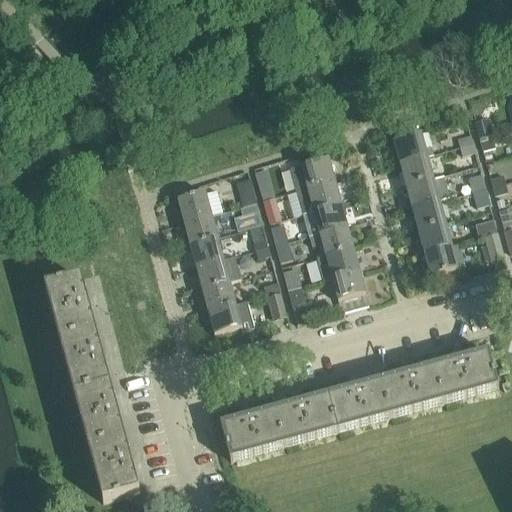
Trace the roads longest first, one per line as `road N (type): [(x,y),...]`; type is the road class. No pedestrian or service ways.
road 1 (residential): [(190,378),(511,292)]
road 2 (unclassified): [(198,511),(163,385),(190,378)]
